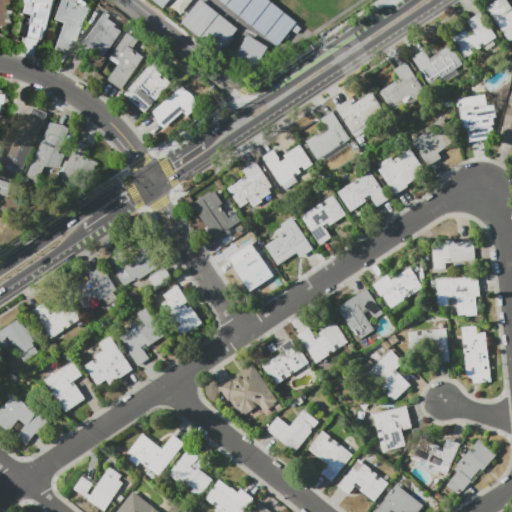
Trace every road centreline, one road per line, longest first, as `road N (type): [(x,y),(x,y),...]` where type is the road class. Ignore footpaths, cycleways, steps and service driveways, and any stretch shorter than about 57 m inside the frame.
road 1 (residential): [(477,511),(511,486),(505,233),(498,205),(484,192)]
road 2 (secondary): [(151,187),(435,0)]
road 3 (residential): [(242,333),(450,195),(484,192)]
road 4 (residential): [(0,505),(25,479),(171,385)]
road 5 (residential): [(171,385),(323,511)]
road 6 (residential): [(0,61),(61,83),(122,140),(145,177)]
road 7 (secondary): [(145,177),(0,270)]
road 8 (residential): [(151,187),(242,333)]
road 9 (secondary): [(387,13),(262,95)]
